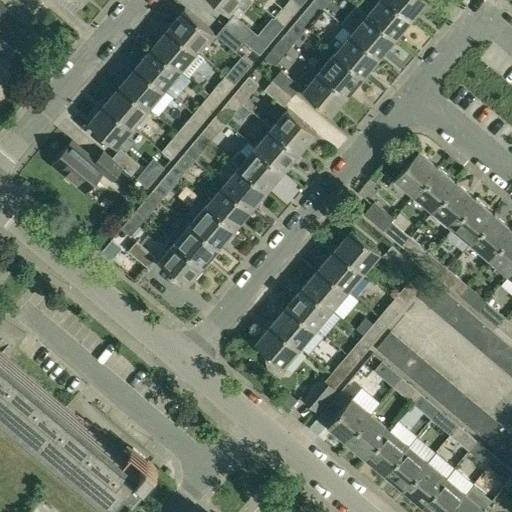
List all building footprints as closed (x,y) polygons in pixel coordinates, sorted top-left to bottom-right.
[(239,0),(212,0),(228,14),(239,0)] [(313,0),(303,12),(313,20),(323,8),(313,0)] [(395,37),(411,18),(389,0),(378,0),(367,14),(395,37)] [(389,0),(411,18),(426,0),(389,0)] [(283,7),(273,19),(283,26),(293,15),(283,7)] [(0,16),(0,30),(2,32),(16,15),(7,8),(0,16)] [(168,27),(196,51),(213,32),(185,8),(168,27)] [(379,57),(395,37),(367,14),(351,33),(379,57)] [(24,22),(16,15),(2,32),(10,39),(24,22)] [(224,25),(243,42),(251,32),(232,16),(224,25)] [(297,19),(287,31),(297,39),(307,27),(297,19)] [(24,22),(10,39),(19,46),(33,30),(24,22)] [(235,52),(243,42),(224,25),(215,35),(235,52)] [(267,26),(257,37),(267,45),(277,34),(267,26)] [(152,46),(180,70),(189,78),(205,59),(196,51),(168,27),(152,46)] [(335,38),(328,46),(335,52),(363,76),(379,57),(351,33),(342,44),(335,38)] [(0,38),(0,59),(5,63),(15,51),(0,38)] [(281,38),(271,50),(281,58),(290,46),(281,38)] [(180,70),(152,46),(136,65),(164,89),(180,70)] [(347,95),(363,76),(335,52),(319,71),(347,95)] [(235,64),(225,76),(235,84),(244,72),(235,64)] [(164,89),(136,65),(120,85),(148,108),(164,89)] [(281,70),(272,80),(292,96),(300,86),(281,70)] [(347,95),(319,71),(303,90),(331,114),(347,95)] [(249,76),(239,88),(248,96),(258,84),(249,76)] [(292,96),(272,80),(264,90),(283,106),(292,96)] [(219,83),(209,95),(219,102),(228,91),(219,83)] [(148,108),(120,85),(104,104),(132,127),(148,108)] [(233,95),(223,107),(232,115),(242,103),(233,95)] [(203,102),(193,113),(203,121),(212,110),(203,102)] [(132,127),(104,104),(88,123),(116,146),(132,127)] [(271,127),(299,151),(315,132),(287,108),(271,127)] [(217,114),(207,126),(216,134),(226,122),(217,114)] [(187,121),(177,132),(187,140),(196,129),(187,121)] [(299,151),(271,127),(255,146),(283,170),(299,151)] [(201,133),(191,145),(200,153),(210,141),(201,133)] [(171,140),(161,151),(171,159),(180,148),(171,140)] [(122,168),(111,158),(104,152),(96,161),(72,141),(52,165),(85,192),(102,172),(112,180),(122,168)] [(283,170),(255,146),(247,156),(239,150),(231,159),(239,165),(267,189),(283,170)] [(120,149),(111,158),(122,168),(130,175),(139,165),(120,149)] [(413,194),(437,166),(418,150),(394,178),(413,194)] [(185,152),(175,164),(184,172),(194,160),(185,152)] [(267,189),(239,165),(223,185),(251,208),(267,189)] [(456,182),(437,166),(413,194),(432,210),(456,182)] [(168,171),(159,183),(168,191),(178,179),(168,171)] [(432,210),(451,226),(475,198),(456,182),(432,210)] [(251,208),(223,185),(207,204),(235,227),(251,208)] [(152,190),(143,202),(152,210),(162,198),(152,190)] [(494,214),(475,198),(451,226),(471,242),(494,214)] [(383,231),(393,218),(374,202),(364,214),(383,231)] [(207,204),(190,223),(218,246),(235,227),(207,204)] [(136,209),(127,220),(136,229),(146,217),(136,209)] [(471,242),(490,259),(511,232),(511,229),(494,214),(471,242)] [(393,218),(383,231),(395,240),(402,231),(391,221),(394,218),(393,218)] [(174,242),(202,265),(218,246),(190,223),(174,242)] [(336,247),(364,271),(380,252),(352,228),(336,247)] [(511,270),(511,232),(490,259),(509,275),(511,270)] [(410,237),(402,247),(414,256),(421,247),(410,237)] [(136,241),(128,251),(147,267),(155,257),(136,241)] [(202,265),(174,242),(158,261),(186,285),(202,265)] [(391,245),(383,255),(402,271),(410,262),(391,245)] [(320,266),(348,290),(364,271),(336,247),(320,266)] [(429,253),(421,263),(432,272),(440,263),(429,253)] [(303,285),(331,309),(348,290),(320,266),(303,285)] [(448,269),(440,279),(451,288),(459,279),(448,269)] [(427,305),(442,288),(433,281),(419,298),(427,305)] [(287,304),(315,328),(331,309),(303,285),(287,304)] [(467,285),(459,295),(470,304),(478,295),(467,285)] [(404,286),(395,298),(404,306),(414,294),(404,286)] [(427,305),(436,312),(450,295),(442,288),(427,305)] [(450,295),(436,312),(444,319),(458,302),(450,295)] [(486,301),(478,311),(489,320),(497,311),(486,301)] [(444,319),(453,326),(467,309),(458,302),(444,319)] [(271,323),(299,347),(315,328),(287,304),(271,323)] [(388,305),(379,317),(388,325),(398,313),(388,305)] [(467,309),(453,326),(461,333),(475,316),(467,309)] [(461,333),(469,340),(484,323),(475,316),(461,333)] [(511,323),(505,317),(497,327),(508,336),(511,331),(511,323)] [(299,347),(271,323),(255,343),(283,366),(299,347)] [(469,340),(478,347),(492,331),(484,323),(469,340)] [(372,324),(363,335),(372,343),(382,332),(372,324)] [(376,348),(385,355),(399,338),(390,331),(376,348)] [(478,347),(486,354),(500,338),(492,331),(478,347)] [(407,345),(399,338),(385,355),(393,362),(407,345)] [(486,354),(495,362),(509,345),(500,338),(486,354)] [(356,343),(347,354),(356,362),(366,351),(356,343)] [(407,345),(393,362),(401,369),(416,353),(407,345)] [(495,362),(503,369),(511,357),(511,347),(509,345),(495,362)] [(424,360),(416,353),(401,369),(410,377),(424,360)] [(0,413),(111,507),(123,492),(126,488),(134,495),(157,469),(148,461),(141,470),(131,462),(128,466),(0,357),(0,413)] [(511,357),(503,369),(511,376),(511,375),(511,357)] [(424,360),(410,377),(418,384),(432,367),(424,360)] [(340,362),(331,373),(340,381),(350,370),(340,362)] [(389,367),(381,377),(393,387),(401,377),(389,367)] [(441,374),(432,367),(418,384),(427,391),(441,374)] [(449,381),(441,374),(427,391),(435,398),(449,381)] [(321,375),(302,398),(316,410),(335,387),(321,375)] [(435,398),(443,405),(458,388),(449,381),(435,398)] [(408,383),(400,393),(412,403),(420,393),(408,383)] [(466,395),(458,388),(443,405),(452,412),(466,395)] [(474,402),(466,395),(452,412),(460,419),(474,402)] [(346,441),(370,413),(351,397),(327,424),(346,441)] [(427,399),(419,409),(431,419),(439,409),(427,399)] [(460,419),(469,426),(483,409),(474,402),(460,419)] [(491,416),(483,409),(469,426),(477,433),(491,416)] [(389,429),(370,413),(346,441),(365,457),(389,429)] [(446,415),(438,425),(450,435),(458,425),(446,415)] [(491,416),(477,433),(485,440),(500,424),(491,416)] [(508,431),(500,424),(485,440),(494,448),(508,431)] [(365,457),(384,473),(408,445),(389,429),(365,457)] [(465,431),(457,441),(469,451),(477,441),(465,431)] [(494,448),(502,455),(511,443),(511,434),(508,431),(494,448)] [(511,460),(511,443),(502,455),(511,462),(511,460)] [(427,461),(408,445),(384,473),(403,489),(427,461)] [(484,447),(476,457),(488,467),(496,457),(484,447)] [(403,489),(423,505),(446,477),(427,461),(403,489)] [(504,485),(511,475),(511,471),(503,463),(495,473),(506,482),(504,485)] [(449,511),(465,493),(446,477),(423,505),(430,511),(449,511)] [(482,511),(484,510),(465,493),(449,511),(482,511)]
